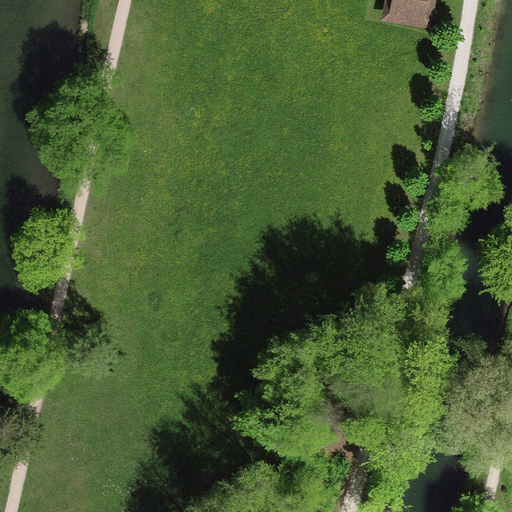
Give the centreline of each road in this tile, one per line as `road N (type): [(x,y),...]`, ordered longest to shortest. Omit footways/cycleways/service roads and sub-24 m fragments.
road 1 (track): [(343,511),(470,0)]
road 2 (track): [(487,511),(511,385)]
